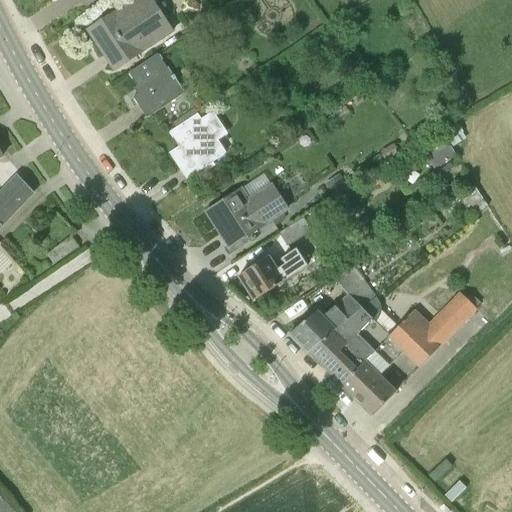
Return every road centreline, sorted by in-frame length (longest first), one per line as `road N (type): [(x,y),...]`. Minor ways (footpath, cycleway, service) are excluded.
road 1 (secondary): [(176,282),(53,124),(0,23)]
road 2 (secondary): [(300,411),(276,366),(243,330),(176,282)]
road 3 (secondary): [(176,282),(237,363),(300,411)]
